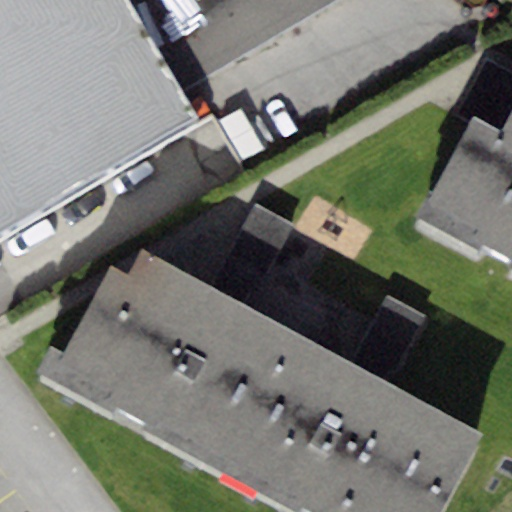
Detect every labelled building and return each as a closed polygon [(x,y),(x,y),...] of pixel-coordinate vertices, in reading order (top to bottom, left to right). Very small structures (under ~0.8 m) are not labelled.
[(127,0),(0,0),(0,242),(201,125),(183,94),(127,0)] [(127,0),(183,94),(343,0),(127,0)] [(511,113),(500,135),(470,118),(412,221),(481,259),(487,249),(511,262),(511,263),(508,271),(511,273),(511,113)] [(247,307),(290,224),(254,205),(211,288),(247,307)] [(216,476),(294,333),(247,307),(211,288),(143,250),(128,278),(109,268),(61,354),(51,348),(36,377),(65,393),(216,476)] [(440,511),(483,437),(294,333),(216,476),(280,511),(440,511)]
